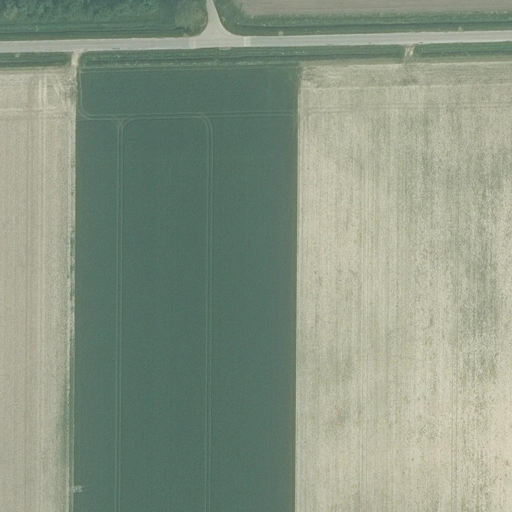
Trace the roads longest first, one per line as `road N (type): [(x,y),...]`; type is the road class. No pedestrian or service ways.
road 1 (tertiary): [(223,42),(511,37)]
road 2 (tertiary): [(0,47),(223,42)]
